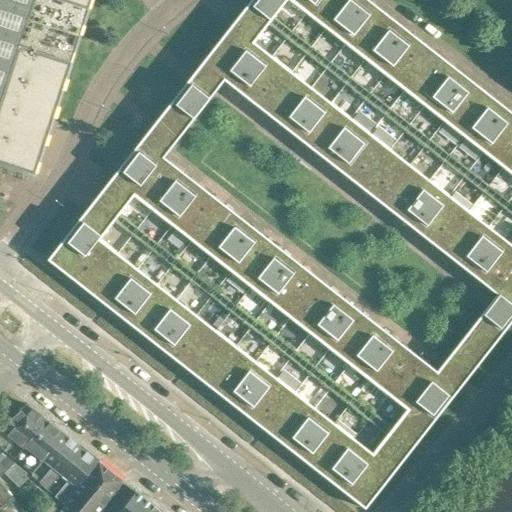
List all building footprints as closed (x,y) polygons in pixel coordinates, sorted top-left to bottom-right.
[(0,0),(0,165),(34,177),(92,0),(0,0)] [(190,78),(171,102),(193,119),(213,95),(223,81),(242,96),(262,111),(281,126),(301,142),(321,157),(340,173),(360,188),(380,204),(399,219),(419,234),(439,250),(458,265),(478,281),(497,295),(493,300),(466,334),(489,351),(511,321),(511,113),(493,99),(474,84),(454,68),(434,53),(415,37),(395,22),(375,7),(366,0),(251,0),(248,4),(190,78)] [(94,201),(47,260),(68,277),(88,292),(107,308),(127,323),(147,339),(166,354),(186,369),(206,385),(225,400),(245,416),(265,431),(284,447),(304,462),(324,477),(343,493),(365,509),(412,449),(462,385),(489,351),(466,334),(440,367),(436,372),(418,358),(398,342),(379,327),(359,311),(339,296),(319,280),(300,265),(280,250),(260,234),(241,219),(221,203),(201,188),(182,172),(163,158),(175,143),(193,119),(171,102),(153,126),(94,201)] [(24,446),(45,419),(31,408),(27,404),(3,427),(1,429),(13,440),(5,451),(14,458),(24,447),(24,446)] [(41,459),(61,433),(60,431),(59,430),(58,430),(45,419),(24,446),(24,447),(33,454),(24,465),(33,472),(42,460),(41,459)] [(57,474),(79,447),(77,445),(78,444),(76,443),(75,444),(61,433),(41,459),(42,460),(52,467),(39,482),(48,490),(59,476),(57,474)] [(64,504),(98,461),(94,457),(94,458),(79,447),(57,474),(59,476),(60,474),(68,480),(55,496),(64,504)] [(27,473),(0,451),(0,475),(4,472),(19,486),(28,478),(25,475),(27,473)] [(99,511),(123,482),(98,461),(64,504),(66,505),(60,511),(99,511)] [(13,497),(0,482),(0,498),(5,504),(13,497)] [(144,511),(151,504),(135,491),(118,511),(144,511)] [(54,511),(59,506),(49,498),(37,511),(54,511)]
